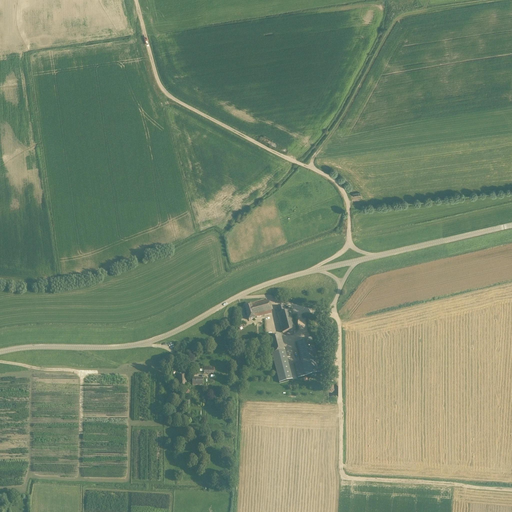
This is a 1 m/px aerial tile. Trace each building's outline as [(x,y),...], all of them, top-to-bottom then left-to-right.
[(254,318),(271,313),(268,300),(250,305),(250,304),(244,305),(248,320),(254,319),(254,318)] [(282,333),(295,330),(290,311),(286,312),(284,306),(276,308),(282,333)] [(292,378),(280,335),(267,338),(280,382),(292,378)] [(296,342),(305,376),(320,373),(311,338),(296,342)] [(177,375),(177,388),(187,388),(186,375),(177,375)]
